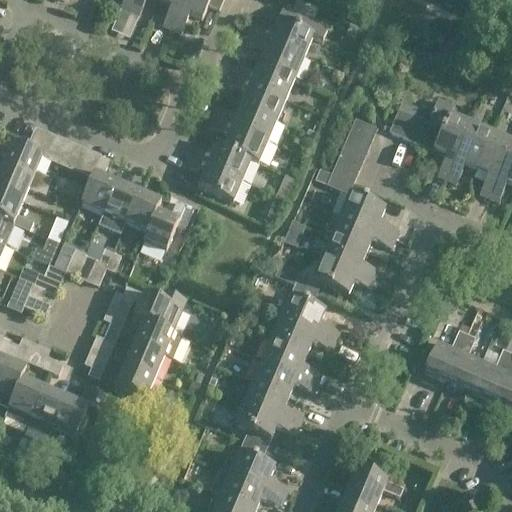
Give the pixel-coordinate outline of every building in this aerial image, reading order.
[(113,9),(115,0),(104,0),(103,7),(113,9)] [(134,0),(124,0),(120,11),(129,14),(134,0)] [(159,0),(134,0),(129,14),(138,18),(146,0),(149,0),(158,4),(159,0)] [(171,9),(163,29),(171,32),(185,0),(159,0),(158,4),(171,9)] [(202,22),(207,8),(219,13),(224,0),(185,0),(171,32),(181,36),(189,17),(202,22)] [(328,30),(293,15),(283,11),(277,24),(277,23),(271,36),(252,28),(248,36),(303,60),(312,40),(322,44),(328,30)] [(248,36),(244,46),(264,54),(259,66),(294,82),(303,60),(248,36)] [(259,66),(253,78),(234,70),(230,79),(285,102),(294,82),(259,66)] [(308,72),(302,87),(325,97),(332,83),(308,72)] [(230,79),(226,88),(246,96),(241,108),(276,123),(285,102),(230,79)] [(433,154),(448,118),(449,119),(453,110),(437,103),(428,126),(431,127),(421,149),(433,154)] [(241,108),(235,121),(216,112),(212,121),(267,145),(276,123),(241,108)] [(409,118),(398,113),(389,135),(399,140),(409,118)] [(411,144),(420,122),(409,118),(399,140),(411,144)] [(449,119),(448,118),(433,154),(446,159),(437,179),(446,183),(469,127),(449,119)] [(250,164),(258,167),(267,145),(212,121),(208,130),(228,139),(223,150),(222,151),(251,163),(250,164)] [(372,143),(377,132),(355,122),(350,133),(372,143)] [(411,144),(421,149),(431,127),(428,126),(420,122),(411,144)] [(455,187),(464,167),(475,172),(491,137),(469,127),(446,183),(455,187)] [(310,128),(306,136),(313,139),(316,131),(310,128)] [(45,136),(34,131),(25,153),(36,158),(45,136)] [(367,154),(372,143),(350,133),(345,144),(367,154)] [(56,141),(45,136),(36,158),(41,160),(47,162),(56,141)] [(488,177),(479,197),(488,201),(511,146),(491,137),(475,172),(488,177)] [(56,141),(47,162),(58,167),(67,145),(56,141)] [(362,165),(367,154),(345,144),(340,155),(362,165)] [(67,145),(58,167),(69,172),(79,150),(67,145)] [(497,205),(506,185),(511,187),(511,145),(511,146),(488,201),(497,205)] [(41,160),(36,158),(25,153),(10,147),(1,170),(48,190),(52,181),(35,174),(41,160)] [(223,150),(215,147),(210,160),(190,151),(186,161),(241,184),(250,164),(251,163),(222,151),(223,150)] [(79,150),(69,172),(80,177),(90,155),(79,150)] [(80,177),(91,181),(81,207),(103,216),(115,186),(102,180),(109,164),(90,155),(80,177)] [(336,166),(358,176),(362,165),(340,155),(336,166)] [(186,161),(182,169),(202,178),(197,191),(232,206),(241,184),(186,161)] [(336,166),(331,177),(353,187),(358,176),(336,166)] [(0,195),(22,205),(28,191),(45,198),(48,190),(1,170),(0,171),(0,195)] [(326,188),(348,198),(353,187),(331,177),(326,188)] [(285,179),(281,187),(290,191),(294,183),(285,179)] [(137,195),(115,186),(103,216),(125,226),(137,195)] [(2,223),(29,234),(33,225),(16,218),(22,205),(0,195),(0,221),(2,223)] [(156,215),(160,205),(137,195),(125,226),(146,235),(147,235),(156,214),(156,215)] [(270,197),(267,205),(280,211),(283,203),(270,197)] [(395,243),(398,234),(379,226),(384,213),(348,198),(339,219),(395,243)] [(146,235),(142,245),(165,255),(175,231),(184,235),(194,211),(185,208),(176,204),(169,220),(156,215),(156,214),(147,235),(146,235)] [(366,256),(371,244),(391,252),(395,243),(339,219),(330,241),(366,256)] [(376,286),(380,276),(361,268),(366,256),(330,241),(321,262),(376,286)] [(63,248),(53,270),(65,275),(74,253),(63,248)] [(85,258),(74,253),(65,275),(76,280),(85,258)] [(108,267),(112,256),(104,253),(99,264),(108,267)] [(46,258),(36,254),(32,262),(43,266),(46,258)] [(112,256),(108,267),(105,273),(113,276),(120,260),(112,256)] [(96,262),(85,258),(76,280),(87,284),(96,262)] [(28,270),(39,275),(43,266),(32,262),(28,270)] [(98,289),(105,273),(108,267),(99,264),(96,262),(87,284),(98,289)] [(316,298),(320,287),(347,299),(353,286),(373,295),(376,286),(321,262),(312,283),(299,277),(294,289),(316,298)] [(59,286),(37,277),(32,288),(54,298),(59,286)] [(18,282),(14,293),(28,298),(32,288),(18,282)] [(28,298),(28,299),(50,309),(54,298),(32,288),(28,298)] [(335,346),(339,336),(319,328),(325,315),(311,309),(316,298),(294,289),(279,322),(335,346)] [(143,324),(171,336),(172,336),(185,304),(163,295),(159,304),(126,290),(122,299),(139,306),(133,320),(143,324)] [(27,302),(16,297),(12,306),(23,310),(27,302)] [(23,310),(45,320),(50,309),(28,299),(27,302),(23,310)] [(489,318),(484,329),(490,331),(495,320),(489,318)] [(306,358),(311,346),(331,354),(335,346),(279,322),(270,343),(306,358)] [(164,360),(169,362),(179,339),(172,336),(171,336),(143,324),(133,346),(164,359),(164,360)] [(106,334),(118,339),(121,331),(110,326),(106,334)] [(114,348),(118,339),(106,334),(103,343),(114,348)] [(424,375),(446,385),(466,338),(458,334),(451,351),(437,345),(424,375)] [(468,394),(481,364),(468,358),(475,342),(466,338),(446,385),(468,394)] [(0,368),(10,346),(1,342),(0,345),(0,368)] [(270,343),(261,364),(317,388),(321,379),(301,370),(306,358),(270,343)] [(26,372),(11,366),(19,349),(10,346),(0,368),(0,408),(7,411),(8,412),(21,382),(26,372)] [(124,368),(155,381),(164,360),(164,359),(133,346),(124,368)] [(495,370),(481,364),(468,394),(490,404),(511,357),(502,353),(495,370)] [(511,377),(511,376),(511,357),(490,404),(511,413),(511,377)] [(49,375),(54,364),(46,360),(41,372),(49,375)] [(58,379),(63,368),(54,364),(49,375),(58,379)] [(261,364),(252,385),(288,401),(293,388),(313,397),(317,388),(261,364)] [(114,391),(145,404),(155,381),(124,368),(114,391)] [(91,371),(87,379),(99,384),(102,375),(91,370),(91,371)] [(211,381),(208,387),(213,389),(216,383),(211,381)] [(7,411),(3,420),(26,430),(43,391),(21,382),(8,412),(7,411)] [(192,384),(188,394),(195,397),(199,387),(192,384)] [(252,385),(243,406),(299,430),(303,421),(283,412),(288,401),(252,385)] [(87,411),(98,416),(106,398),(85,390),(78,406),(65,400),(52,431),(74,441),(87,411)] [(26,430),(49,440),(52,431),(65,400),(43,391),(26,430)] [(299,430),(243,406),(234,428),(247,434),(243,445),(265,454),(275,430),(295,439),(299,430)] [(243,445),(228,478),(284,501),(288,492),(268,484),(273,471),(260,465),(265,454),(243,445)] [(346,494),(377,507),(382,493),(399,500),(403,491),(356,471),(346,494)] [(228,478),(219,499),(249,511),(255,511),(260,502),(280,510),(284,501),(228,478)] [(338,511),(374,511),(377,507),(346,494),(338,511)] [(249,511),(219,499),(213,511),(249,511)]
